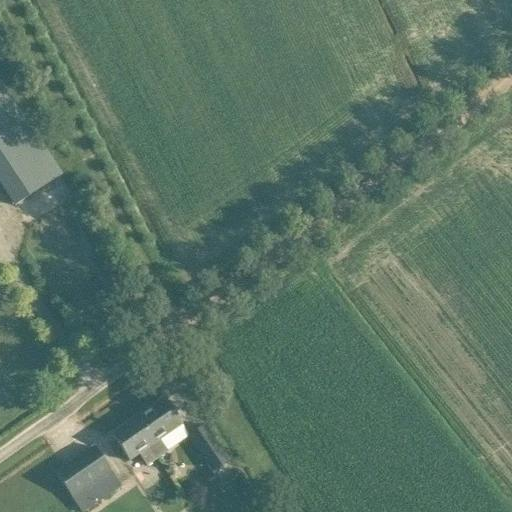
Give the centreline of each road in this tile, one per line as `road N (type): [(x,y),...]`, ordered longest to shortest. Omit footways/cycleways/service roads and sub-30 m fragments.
road 1 (track): [(179,329),(511,73)]
road 2 (track): [(179,329),(3,0)]
road 3 (unclassified): [(0,457),(179,329)]
road 4 (track): [(179,329),(286,511)]
